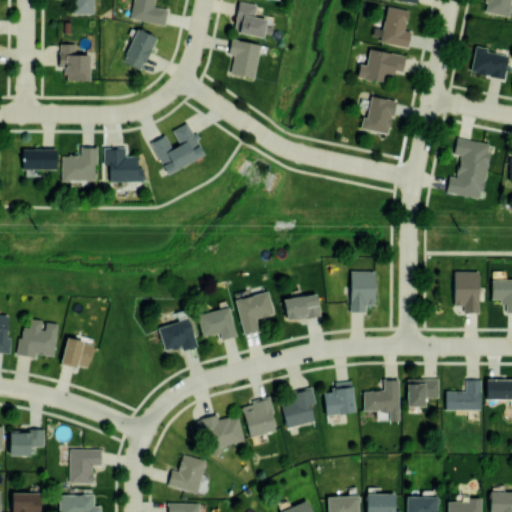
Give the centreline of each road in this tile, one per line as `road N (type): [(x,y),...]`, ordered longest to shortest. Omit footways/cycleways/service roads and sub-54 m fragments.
road 1 (residential): [(451,0),(410,210),(408,345)]
road 2 (residential): [(144,432),(167,401),(196,382),(303,354),(408,345)]
road 3 (residential): [(181,77),(285,148),(415,177)]
road 4 (residential): [(0,112),(118,113),(156,101),(181,77)]
road 5 (residential): [(0,386),(87,407),(144,432)]
